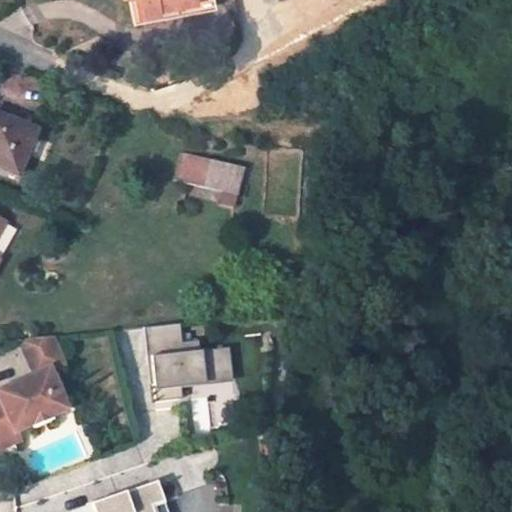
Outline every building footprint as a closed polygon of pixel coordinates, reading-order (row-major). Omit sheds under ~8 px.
[(135,0),(138,13),(158,9),(158,6),(188,0),(193,0),(194,1),(199,0),(135,0)] [(0,167),(16,174),(34,130),(0,115),(0,167)] [(205,185),(236,193),(242,168),(212,160),(182,151),(175,176),(205,185)] [(181,324),(149,328),(156,403),(179,401),(178,386),(232,381),(230,350),(200,353),(199,342),(191,343),(191,334),(182,335),(181,324)] [(0,444),(6,442),(2,433),(54,412),(38,375),(52,369),(39,338),(7,341),(21,381),(0,388),(0,444)] [(167,511),(157,483),(72,511),(167,511)]
